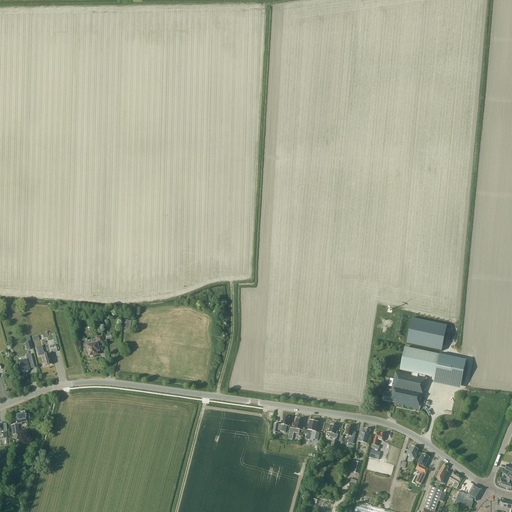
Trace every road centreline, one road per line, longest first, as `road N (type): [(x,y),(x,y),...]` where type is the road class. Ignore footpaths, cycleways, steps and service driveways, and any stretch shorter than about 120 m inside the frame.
road 1 (tertiary): [(488,487),(393,425),(214,396)]
road 2 (tertiary): [(0,407),(94,382),(214,396)]
